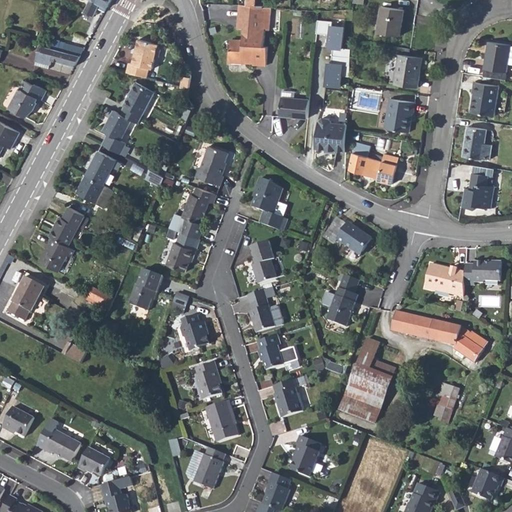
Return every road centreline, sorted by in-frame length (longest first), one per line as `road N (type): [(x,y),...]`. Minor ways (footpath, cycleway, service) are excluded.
road 1 (residential): [(421,226),(303,172),(219,105),(180,0)]
road 2 (residential): [(235,511),(265,441),(217,280),(238,188)]
road 3 (tertiary): [(0,241),(129,0)]
road 4 (residential): [(421,226),(460,45),(480,16),(511,10)]
road 5 (unknown): [(83,85),(110,98),(41,227),(15,213)]
